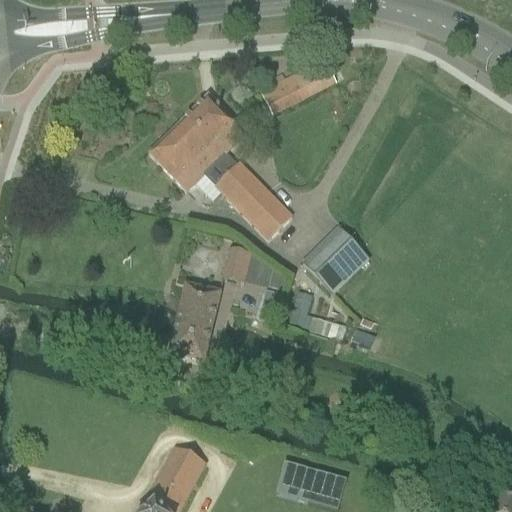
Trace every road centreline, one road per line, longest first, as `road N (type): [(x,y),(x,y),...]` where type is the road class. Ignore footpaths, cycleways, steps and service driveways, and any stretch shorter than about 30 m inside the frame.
road 1 (secondary): [(511,57),(446,21),(370,4),(319,1),(152,17)]
road 2 (secondary): [(0,42),(25,48),(152,17)]
road 3 (secondary): [(152,17),(18,15),(0,28)]
